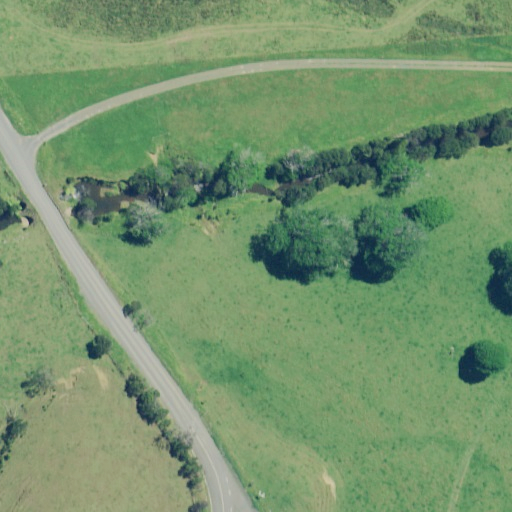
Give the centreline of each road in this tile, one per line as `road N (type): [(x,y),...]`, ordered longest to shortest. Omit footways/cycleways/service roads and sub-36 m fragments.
road 1 (unclassified): [(14,158),(79,108),(231,64),(511,62)]
road 2 (unclassified): [(14,158),(200,442),(224,511)]
